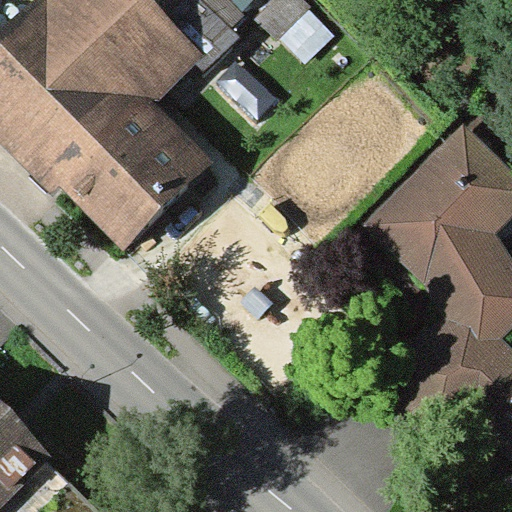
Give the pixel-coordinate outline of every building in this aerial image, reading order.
[(165,17),(147,0),(27,0),(0,28),(0,146),(50,196),(60,185),(125,249),(211,162),(152,104),(194,63),(203,52),(165,17)] [(231,29),(201,0),(181,0),(165,17),(203,52),(194,63),(204,72),(238,35),(231,29)] [(228,0),(201,0),(231,29),(244,15),(241,12),(228,0)] [(228,0),(241,12),(253,0),(228,0)] [(313,8),(304,0),(271,0),(253,19),(279,44),(283,39),(309,12),(313,8)] [(335,37),(309,12),(283,39),(308,64),(335,37)] [(277,101),(236,61),(218,80),(258,120),(277,101)] [(511,214),(511,171),(462,124),(361,224),(443,296),(368,365),(448,447),(474,421),(511,459),(511,349),(501,340),(511,327),(511,259),(495,233),(511,214)] [(0,511),(95,511),(45,464),(53,456),(0,402),(0,511)]
